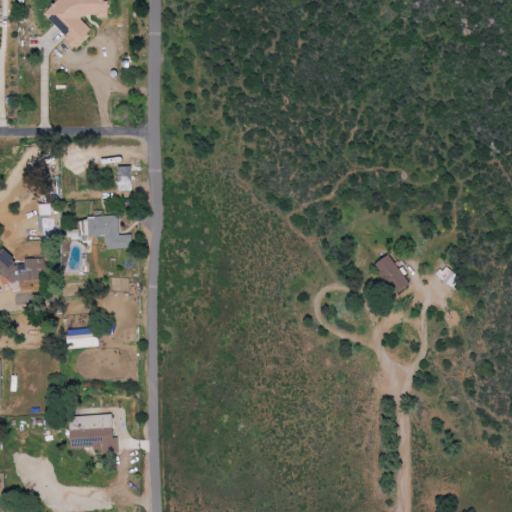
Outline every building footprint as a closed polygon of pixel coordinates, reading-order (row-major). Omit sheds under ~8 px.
[(110,17),(109,0),(59,0),(46,15),(67,34),(67,41),(75,48),(80,48),(92,35),(92,27),(84,20),(84,16),(98,15),(100,17),(110,17)] [(133,166),(119,166),(120,191),(133,191),(133,166)] [(39,204),(40,234),(61,233),(60,212),(52,213),(52,204),(39,204)] [(134,248),(134,235),(121,235),(120,217),(81,218),(81,236),(108,236),(108,249),(134,248)] [(0,279),(46,277),(45,258),(26,259),(26,263),(17,264),(16,253),(1,254),(2,260),(0,260),(0,279)] [(376,266),(399,295),(413,283),(391,255),(376,266)] [(462,277),(447,265),(439,275),(453,287),(462,277)] [(70,348),(99,347),(98,328),(69,330),(70,348)] [(114,415),(71,416),(73,449),(103,447),(103,453),(120,453),(119,438),(115,438),(114,415)]
